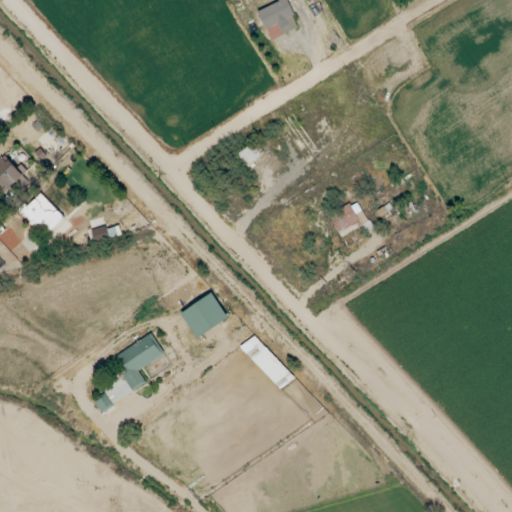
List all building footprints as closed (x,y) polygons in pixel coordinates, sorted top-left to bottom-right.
[(271,41),(299,28),(287,0),(285,0),(258,12),(271,41)] [(262,156),(252,143),(238,154),(247,167),(262,156)] [(0,180),(8,190),(23,178),(5,155),(0,159),(0,180)] [(65,218),(41,193),(22,211),(47,236),(65,218)] [(339,235),(367,220),(357,201),(329,216),(339,235)] [(110,240),(106,227),(91,231),(96,244),(110,240)] [(181,315),(199,340),(229,318),(211,293),(181,315)] [(165,354),(151,334),(117,356),(128,372),(123,376),(134,392),(146,383),(138,372),(165,354)] [(294,378),(255,336),(241,348),(281,390),(294,378)] [(122,376),(103,389),(114,405),(132,392),(122,376)] [(113,408),(107,396),(95,402),(101,414),(113,408)]
